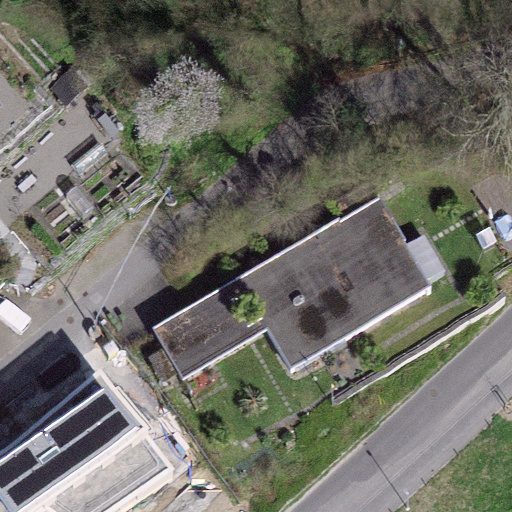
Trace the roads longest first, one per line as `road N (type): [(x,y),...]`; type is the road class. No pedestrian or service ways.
road 1 (residential): [(0,404),(250,167),(329,115),(511,62)]
road 2 (tertiary): [(336,511),(511,348)]
